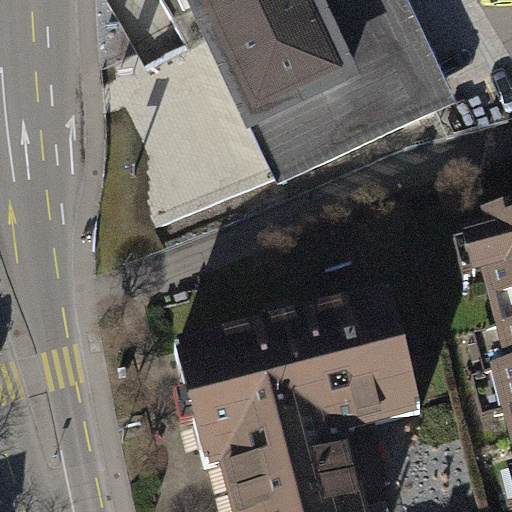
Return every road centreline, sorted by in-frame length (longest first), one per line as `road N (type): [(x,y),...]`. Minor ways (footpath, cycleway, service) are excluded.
road 1 (residential): [(45,305),(511,142)]
road 2 (primary): [(45,305),(35,54)]
road 3 (primary): [(81,511),(45,305)]
road 4 (primary): [(0,381),(53,511)]
